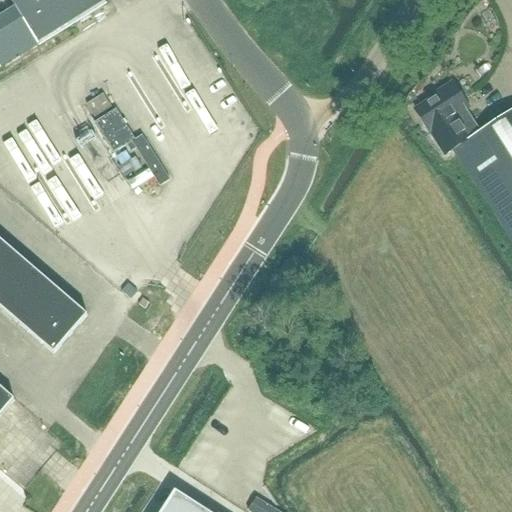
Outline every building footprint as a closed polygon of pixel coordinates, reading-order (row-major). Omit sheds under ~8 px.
[(72,26),(55,0),(9,0),(15,9),(38,47),(72,26)] [(55,0),(72,26),(106,5),(103,0),(55,0)] [(139,33),(173,16),(169,7),(134,24),(139,33)] [(38,47),(15,9),(0,18),(0,68),(1,70),(38,47)] [(110,44),(114,51),(135,38),(131,30),(110,44)] [(186,54),(200,46),(193,33),(178,41),(186,54)] [(430,134),(445,157),(452,152),(459,148),(480,134),(468,116),(466,117),(463,113),(468,110),(452,85),(438,94),(440,97),(415,113),(429,135),(430,134)] [(135,142),(116,111),(94,124),(113,155),(133,143),(159,188),(169,182),(142,137),(135,142)] [(511,114),(488,130),(471,141),(459,148),(452,152),(511,244),(511,114)] [(17,150),(8,158),(46,201),(55,193),(17,150)] [(66,178),(55,182),(62,199),(73,194),(66,178)] [(76,194),(68,200),(82,220),(90,214),(76,194)] [(0,266),(12,253),(0,242),(0,266)] [(0,276),(21,294),(38,275),(12,253),(0,266),(0,276)] [(38,275),(21,294),(47,316),(63,297),(38,275)] [(0,310),(4,313),(21,294),(0,276),(0,310)] [(30,336),(47,316),(21,294),(4,313),(30,336)] [(47,316),(71,337),(87,318),(63,297),(47,316)] [(47,316),(30,336),(53,357),(71,337),(47,316)] [(0,390),(0,418),(14,402),(0,390)] [(204,511),(176,494),(163,511),(204,511)]
